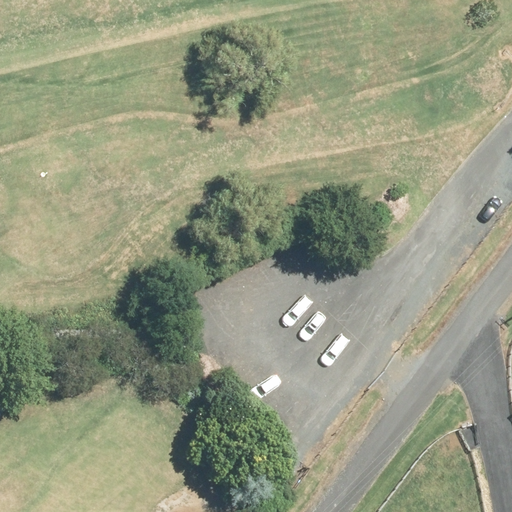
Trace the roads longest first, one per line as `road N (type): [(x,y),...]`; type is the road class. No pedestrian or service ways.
road 1 (track): [(511,136),(440,215),(281,360)]
road 2 (unclassified): [(332,511),(511,268)]
